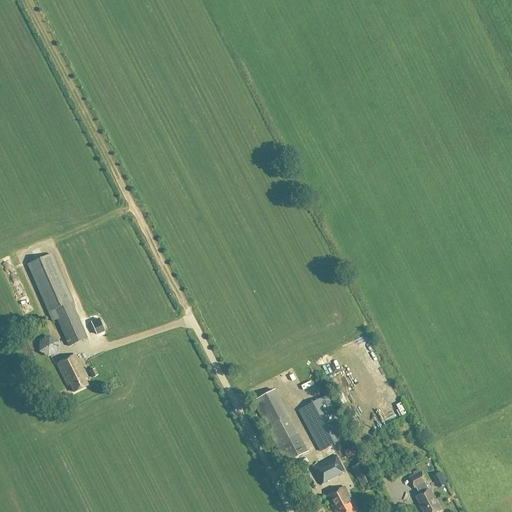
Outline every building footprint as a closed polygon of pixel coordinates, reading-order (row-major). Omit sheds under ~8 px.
[(51,256),(27,266),(52,323),(57,320),(68,348),(87,340),(71,304),(72,304),(51,256)] [(99,319),(90,323),(96,335),(104,331),(99,319)] [(10,342),(22,365),(36,357),(29,341),(32,339),(29,333),(10,342)] [(38,352),(48,358),(58,353),(59,342),(49,337),(39,342),(38,352)] [(84,380),(87,379),(75,356),(57,365),(68,386),(70,385),(74,393),(88,386),(84,380)] [(89,373),(92,379),(98,377),(95,370),(89,373)] [(253,402),(277,447),(299,436),(275,391),(253,402)] [(319,453),(331,447),(349,438),(328,397),(298,412),(319,453)] [(299,436),(277,447),(286,465),(308,453),(299,436)] [(343,450),(347,457),(356,452),(352,446),(343,450)] [(336,456),(311,469),(320,486),(345,474),(336,456)] [(364,462),(351,468),(362,491),(375,485),(364,462)] [(446,485),(440,472),(433,476),(439,489),(446,485)] [(421,473),(410,479),(415,489),(416,489),(425,484),(427,483),(421,473)] [(420,495),(415,497),(423,511),(440,511),(441,511),(430,489),(427,491),(425,484),(416,489),(420,495)] [(344,487),(326,496),(334,511),(354,511),(355,511),(356,511),(344,487)]
